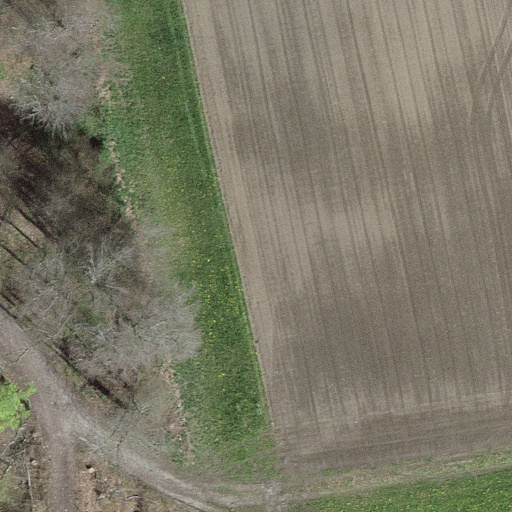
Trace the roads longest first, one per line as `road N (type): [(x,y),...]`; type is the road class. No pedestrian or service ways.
road 1 (track): [(67,427),(259,508),(511,466)]
road 2 (track): [(0,366),(9,384),(67,427),(79,511)]
